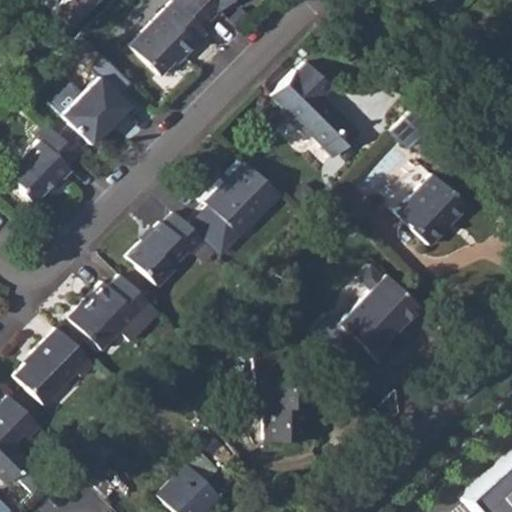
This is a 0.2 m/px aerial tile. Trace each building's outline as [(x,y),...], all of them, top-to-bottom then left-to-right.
[(49,0),(51,6),(47,10),(62,26),(82,6),(81,0),(49,0)] [(195,28),(166,0),(123,45),(153,75),(172,54),(175,57),(199,33),(195,28)] [(165,0),(166,0),(195,28),(221,0),(165,0)] [(302,61),(270,96),(332,156),(356,131),(320,95),(328,86),(302,61)] [(84,142),(100,127),(108,118),(113,122),(126,109),(91,75),(55,112),(84,142)] [(425,113),(413,102),(395,122),(387,130),(402,145),(429,117),(425,113)] [(73,156),(41,124),(29,136),(34,141),(1,172),(14,186),(15,191),(27,203),(42,189),(49,181),(52,185),(67,171),(63,166),(73,156)] [(242,162),(203,204),(231,232),(273,190),(242,162)] [(423,168),(387,206),(427,244),(463,206),(423,168)] [(183,224),(170,211),(159,222),(157,220),(122,255),(150,282),(165,268),(166,263),(182,247),(187,250),(198,238),(183,224)] [(203,235),(216,248),(227,237),(214,224),(203,235)] [(366,287),(335,321),(324,310),(307,329),(325,345),(324,347),(347,368),(365,349),(376,359),(390,344),(381,336),(397,318),(400,321),(416,304),(381,271),(379,274),(366,287)] [(147,304),(115,273),(103,285),(98,280),(84,294),(86,297),(78,304),(74,305),(64,315),(95,347),(131,312),(135,317),(147,304)] [(89,362),(52,326),(28,350),(31,354),(11,373),(40,402),(73,369),(77,374),(89,362)] [(251,348),(250,376),(263,377),(260,432),(299,434),(301,400),(312,401),(313,379),(281,378),(282,349),(251,348)] [(0,479),(3,482),(10,474),(30,494),(44,480),(23,460),(27,457),(11,441),(19,433),(23,436),(36,424),(5,393),(0,398),(0,479)] [(511,511),(511,438),(452,493),(469,511),(511,511)] [(75,456),(64,465),(84,484),(93,474),(75,456)] [(181,464),(152,493),(170,511),(196,511),(213,496),(181,464)] [(0,511),(10,511),(0,501),(0,511)]
